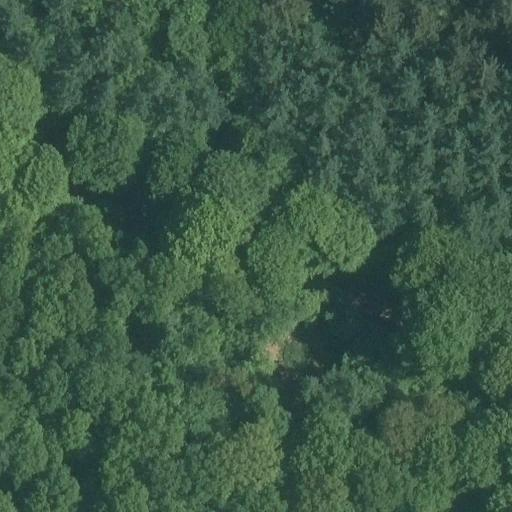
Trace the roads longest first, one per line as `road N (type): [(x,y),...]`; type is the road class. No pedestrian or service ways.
road 1 (track): [(511,361),(185,238)]
road 2 (track): [(185,238),(76,511)]
road 3 (track): [(278,0),(185,238)]
road 4 (track): [(185,238),(0,160)]
